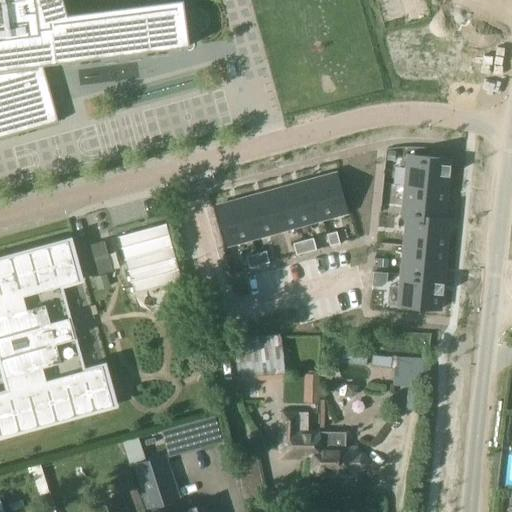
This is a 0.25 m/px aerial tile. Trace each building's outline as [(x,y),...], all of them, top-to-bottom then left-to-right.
[(0,0),(0,137),(58,122),(42,65),(189,46),(182,0),(180,0),(67,15),(62,0),(0,0)] [(387,150),(386,160),(394,161),(395,151),(387,150)] [(407,158),(404,189),(447,192),(449,162),(407,158)] [(334,172),(309,180),(320,221),(346,214),(334,172)] [(309,180),(286,186),(297,227),(320,221),(309,180)] [(286,186),(263,193),(273,233),(297,227),(286,186)] [(404,189),(401,219),(406,219),(444,220),(447,192),(404,189)] [(263,193),(239,199),(250,240),(273,233),(263,193)] [(239,199),(214,207),(225,247),(250,240),(239,199)] [(406,219),(403,248),(446,252),(449,221),(444,220),(406,219)] [(168,224),(120,235),(134,294),(183,282),(168,224)] [(336,231),(326,234),(329,246),(340,243),(338,237),(336,231)] [(313,238),(303,241),(306,252),(316,249),(313,238)] [(67,240),(0,258),(0,361),(8,391),(0,392),(0,436),(113,406),(102,365),(83,370),(60,286),(79,281),(67,240)] [(85,246),(93,276),(112,271),(104,241),(85,246)] [(306,252),(303,241),(293,243),(296,255),(306,252)] [(403,248),(400,277),(443,281),(446,252),(403,248)] [(266,251),(256,254),(259,265),(269,263),(266,251)] [(259,265),(256,254),(246,256),(249,268),(259,265)] [(373,272),(372,285),(382,286),(386,283),(387,273),(373,272)] [(400,277),(397,308),(440,312),(443,281),(400,277)] [(279,333),(233,339),(237,378),(284,373),(279,333)] [(365,366),(367,349),(334,346),(332,363),(365,366)] [(425,369),(425,356),(397,355),(397,368),(394,368),(393,385),(430,386),(430,369),(425,369)] [(304,372),(304,393),(318,393),(318,372),(304,372)] [(278,412),(277,458),(311,458),(311,446),(312,446),(317,446),(317,431),(306,431),(307,413),(296,413),(278,412)] [(311,458),(311,475),(312,475),(355,476),(355,448),(344,448),(345,431),(334,431),(317,431),(317,446),(312,446),(311,446),(311,458)] [(178,498),(170,475),(164,455),(133,465),(139,483),(148,508),(178,498)] [(243,500),(267,495),(260,458),(236,463),(243,500)] [(214,511),(211,503),(182,511),(214,511)]
